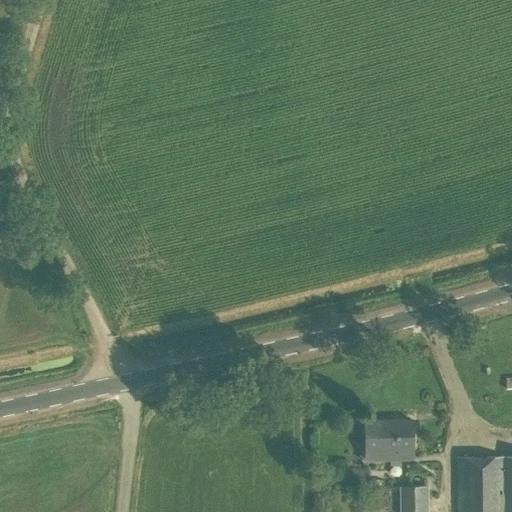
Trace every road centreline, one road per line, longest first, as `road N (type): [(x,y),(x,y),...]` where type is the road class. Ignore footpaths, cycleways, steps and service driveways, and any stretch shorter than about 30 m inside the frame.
road 1 (unclassified): [(118,376),(8,147),(7,113),(41,0)]
road 2 (tertiary): [(511,287),(118,376)]
road 3 (tertiary): [(0,404),(118,376)]
